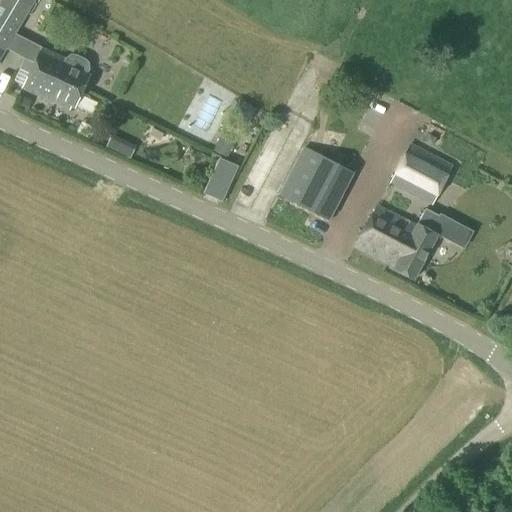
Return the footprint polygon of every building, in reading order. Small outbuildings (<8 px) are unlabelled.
[(0,0),(0,51),(2,48),(11,34),(31,0),(0,0)] [(11,34),(2,48),(6,50),(23,60),(18,70),(27,75),(20,90),(68,112),(70,109),(73,110),(74,109),(81,112),(85,111),(89,101),(88,97),(80,94),(89,75),(86,74),(88,71),(87,64),(84,61),(76,57),(69,56),(65,60),(41,49),(15,35),(11,34)] [(26,114),(31,102),(20,98),(15,110),(26,114)] [(392,119),(431,135),(436,121),(397,106),(392,119)] [(218,138),(211,152),(226,159),(233,145),(218,138)] [(430,206),(451,166),(408,144),(387,185),(430,206)] [(326,223),(352,173),(302,147),(276,196),(326,223)] [(375,206),(353,249),(392,269),(391,271),(410,281),(434,236),(446,242),(455,224),(436,213),(435,216),(422,210),(414,226),(375,206)]
